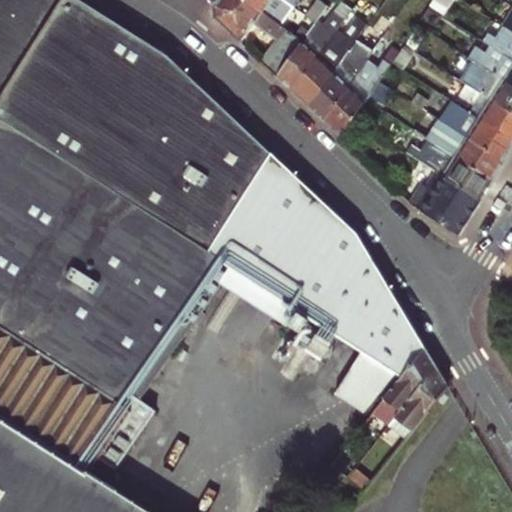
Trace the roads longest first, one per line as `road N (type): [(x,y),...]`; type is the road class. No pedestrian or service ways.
road 1 (residential): [(172,24),(373,207),(444,318)]
road 2 (residential): [(444,318),(511,429)]
road 3 (residential): [(511,212),(444,318)]
